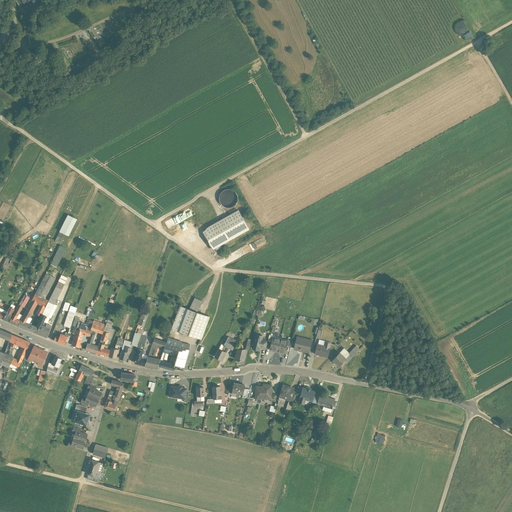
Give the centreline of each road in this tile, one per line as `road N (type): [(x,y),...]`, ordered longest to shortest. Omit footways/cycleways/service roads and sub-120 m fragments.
road 1 (track): [(511,435),(462,406),(366,385),(384,288),(217,272),(0,115)]
road 2 (track): [(152,226),(511,23)]
road 3 (residential): [(113,364),(366,385)]
road 4 (track): [(0,463),(201,511)]
road 5 (track): [(229,0),(306,139)]
road 6 (track): [(440,511),(472,402),(511,380)]
road 7 (residential): [(113,364),(82,483)]
road 8 (residential): [(0,323),(113,364)]
